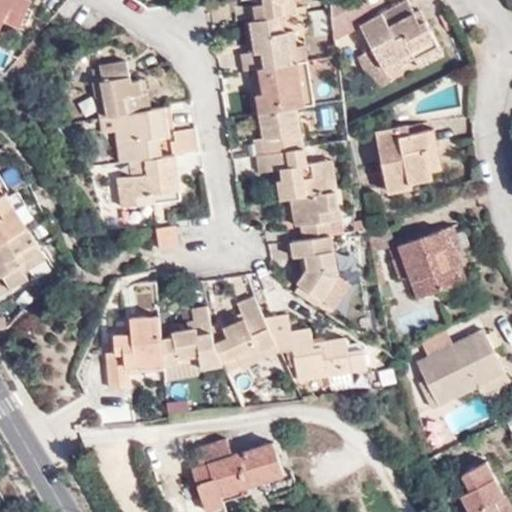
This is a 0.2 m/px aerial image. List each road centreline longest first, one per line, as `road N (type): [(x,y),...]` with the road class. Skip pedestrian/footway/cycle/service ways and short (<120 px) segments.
road 1 (residential): [(120,0),(156,24),(178,53),(204,119),(226,241)]
road 2 (residential): [(506,234),(497,217),(487,99),(499,48)]
road 3 (secondary): [(67,511),(0,394)]
